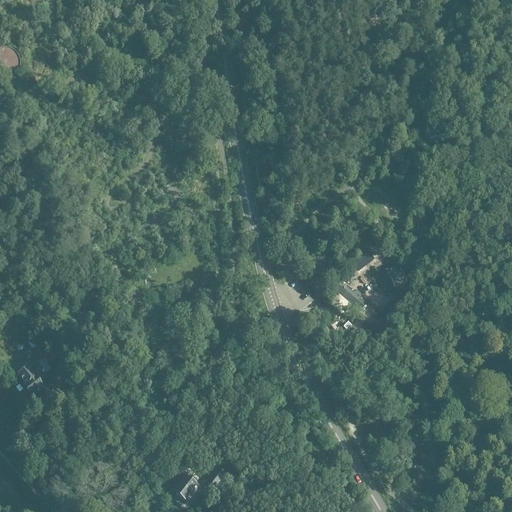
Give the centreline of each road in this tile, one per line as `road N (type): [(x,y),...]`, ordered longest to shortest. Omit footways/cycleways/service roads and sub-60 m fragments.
road 1 (secondary): [(381,511),(311,391),(266,278),(215,0)]
road 2 (unknown): [(232,0),(259,192),(287,272)]
road 3 (unknown): [(304,310),(307,358),(397,511)]
road 4 (track): [(511,229),(474,247),(460,273),(468,307),(511,312)]
